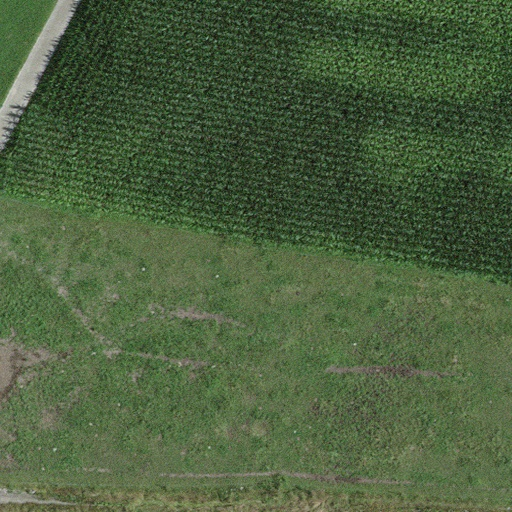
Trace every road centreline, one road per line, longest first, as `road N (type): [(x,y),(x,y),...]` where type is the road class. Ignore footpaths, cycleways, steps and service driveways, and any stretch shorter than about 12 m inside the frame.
road 1 (track): [(0,490),(451,511)]
road 2 (track): [(0,135),(70,0)]
